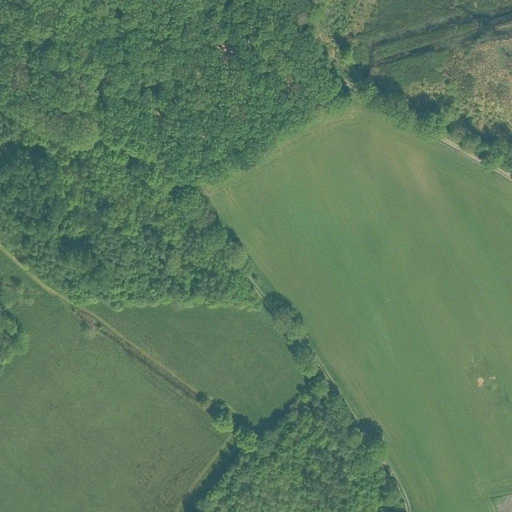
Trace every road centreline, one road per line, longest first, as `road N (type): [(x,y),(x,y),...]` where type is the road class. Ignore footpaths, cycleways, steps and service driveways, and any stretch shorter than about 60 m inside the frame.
road 1 (track): [(70,113),(171,182),(311,353),(410,511)]
road 2 (track): [(0,247),(44,288),(238,419)]
road 3 (track): [(511,178),(334,77),(273,20)]
